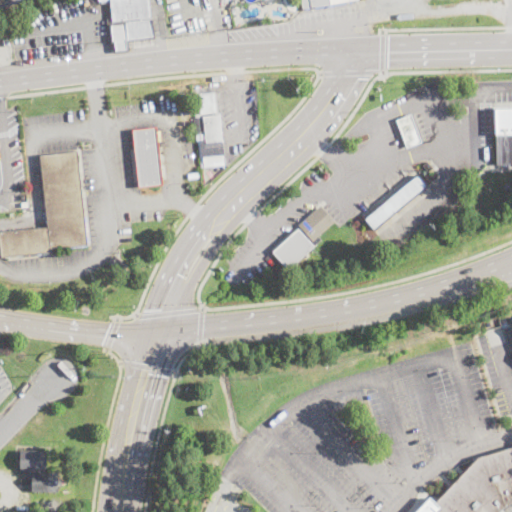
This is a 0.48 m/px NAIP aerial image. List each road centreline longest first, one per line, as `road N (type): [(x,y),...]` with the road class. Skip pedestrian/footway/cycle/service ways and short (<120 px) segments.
road 1 (primary): [(158,328),(351,308),(511,260)]
road 2 (primary): [(350,48),(0,80)]
road 3 (secondary): [(115,511),(158,328)]
road 4 (primary): [(511,43),(350,48)]
road 5 (primary): [(0,313),(158,328)]
road 6 (secondary): [(305,132),(216,219)]
